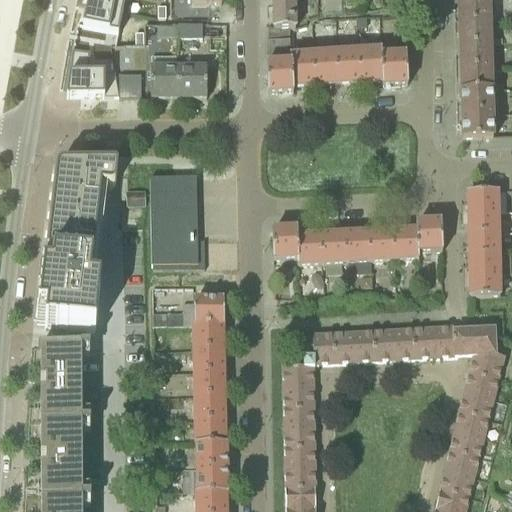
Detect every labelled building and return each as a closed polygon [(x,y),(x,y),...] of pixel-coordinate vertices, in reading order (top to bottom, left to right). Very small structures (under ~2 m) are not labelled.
[(89,0),(87,8),(114,14),(116,0),(89,0)] [(190,0),(191,9),(219,8),(221,8),(221,0),(190,0)] [(272,0),(273,32),(289,33),(296,33),(296,30),(293,0),(272,0)] [(458,26),(489,25),(488,1),(458,2),(458,26)] [(87,8),(83,30),(109,36),(114,14),(87,8)] [(157,9),(157,22),(166,22),(166,9),(157,9)] [(459,49),(490,48),(489,25),(458,26),(459,49)] [(178,42),(202,42),(202,29),(177,29),(178,42)] [(293,96),(293,90),(289,58),(289,33),(273,32),(265,32),(266,60),(268,98),(293,96)] [(135,36),(135,49),(144,49),(144,36),(135,36)] [(116,47),(117,66),(134,65),(133,46),(116,47)] [(460,72),(490,72),(490,48),(459,49),(460,72)] [(382,85),(382,76),(382,61),(381,53),(369,54),(356,54),(358,86),(382,85)] [(335,88),(358,86),(356,54),(333,56),(335,88)] [(315,89),(335,88),(333,56),(313,57),(315,89)] [(293,90),(315,89),(313,57),(289,58),(293,90)] [(382,76),(407,74),(406,59),(382,61),(382,76)] [(150,70),(150,103),(178,103),(178,69),(175,69),(175,60),(151,60),(151,70),(150,70)] [(178,103),(206,103),(206,69),(178,69),(178,103)] [(460,96),(491,95),(490,72),(460,72),(460,96)] [(382,76),(382,85),(382,91),(407,89),(407,74),(382,76)] [(70,77),(67,101),(105,101),(105,77),(70,77)] [(118,103),(141,103),(140,79),(118,79),(118,103)] [(461,119),(492,119),(491,95),(460,96),(461,119)] [(462,143),(492,142),(492,119),(461,119),(462,143)] [(39,303),(38,315),(46,316),(44,330),(95,336),(99,298),(89,297),(90,289),(92,265),(95,246),(97,228),(99,209),(101,191),(107,192),(109,192),(112,191),(114,190),(115,188),(116,186),(117,172),(117,171),(117,170),(117,168),(116,168),(115,167),(114,166),(104,167),(64,167),(62,167),(60,167),(58,168),(57,170),(56,172),(55,174),(54,184),(51,203),(49,222),(47,241),(44,260),(42,283),(39,303)] [(203,245),(193,246),(192,182),(149,183),(151,272),(178,271),(178,274),(203,273),(203,245)] [(467,196),(467,217),(499,217),(506,217),(505,195),(497,195),(467,196)] [(144,196),(125,197),(125,211),(144,210),(144,196)] [(467,217),(468,238),(499,239),(510,238),(510,230),(499,230),(499,217),(467,217)] [(418,257),(441,256),(442,256),(440,226),(415,228),(415,234),(418,257)] [(272,265),(296,264),(296,240),(296,234),(271,235),(272,265)] [(418,265),(418,257),(415,234),(392,235),(394,266),(418,265)] [(369,268),(394,266),(392,235),(367,236),(369,268)] [(346,269),(369,268),(367,236),(344,237),(346,269)] [(322,270),(346,269),(344,237),(320,238),(322,270)] [(296,271),(322,270),(320,238),(296,240),(296,264),(296,271)] [(468,238),(468,259),(500,259),(499,239),(468,238)] [(468,259),(469,280),(500,280),(510,279),(510,258),(500,259),(468,259)] [(500,301),(500,280),(469,280),(469,301),(500,301)] [(193,330),(222,330),(223,330),(222,304),(193,304),(193,307),(183,307),(183,318),(167,318),(167,329),(193,329),(193,330)] [(222,354),(222,342),(222,330),(193,330),(191,330),(191,354),(222,354)] [(434,363),(455,362),(454,334),(453,334),(453,332),(433,333),(434,363)] [(473,361),(503,368),(505,361),(496,359),(495,332),(466,334),(468,361),(473,361)] [(414,364),(434,363),(433,333),(412,335),(414,364)] [(460,334),(454,334),(455,362),(461,362),(468,361),(466,334),(460,334)] [(394,365),(414,364),(412,335),(393,336),(394,365)] [(374,366),(394,365),(393,336),(372,337),(374,366)] [(354,368),(374,366),(372,337),(352,338),(354,368)] [(337,368),(354,368),(352,338),(336,339),(337,368)] [(314,370),(337,368),(336,339),(313,340),(313,349),(302,348),(301,361),(303,361),(302,372),(313,372),(314,372),(314,370)] [(85,416),(81,416),(80,363),(85,363),(85,352),(39,353),(40,428),(85,428),(85,416)] [(192,379),(223,378),(222,354),(191,354),(192,379)] [(469,380),(498,388),(503,368),(473,361),(469,380)] [(282,392),(313,392),(313,372),(302,372),(282,372),(282,392)] [(192,402),(223,402),(223,378),(192,379),(192,402)] [(464,399),(493,407),(498,388),(469,380),(464,399)] [(283,412),(314,412),(313,392),(282,392),(283,412)] [(459,419),(489,426),(493,407),(464,399),(459,419)] [(192,425),(224,425),(223,402),(192,402),(192,425)] [(283,432),(314,432),(314,412),(283,412),(283,432)] [(454,438),(484,445),(489,426),(459,419),(454,438)] [(194,449),(224,448),(224,425),(192,425),(193,449),(194,449)] [(86,491),(81,491),(81,439),(86,438),(85,428),(40,428),(40,504),(86,504),(86,491)] [(284,452),(314,452),(314,432),(283,432),(284,452)] [(449,457),(479,465),(484,445),(454,438),(449,457)] [(194,474),(226,473),(225,448),(224,448),(194,449),(194,474)] [(284,472),(315,472),(314,452),(284,452),(284,472)] [(444,476),(474,484),(479,465),(449,457),(444,476)] [(284,493),(315,492),(315,472),(284,472),(284,493)] [(195,497),(225,498),(226,498),(226,473),(194,474),(195,497)] [(440,496),(469,503),(474,484),(444,476),(440,496)] [(284,511),(313,511),(316,511),(315,492),(284,493),(284,511)] [(435,511),(467,511),(469,503),(440,496),(435,511)] [(194,511),(225,511),(225,498),(195,497),(194,497),(194,511)]
